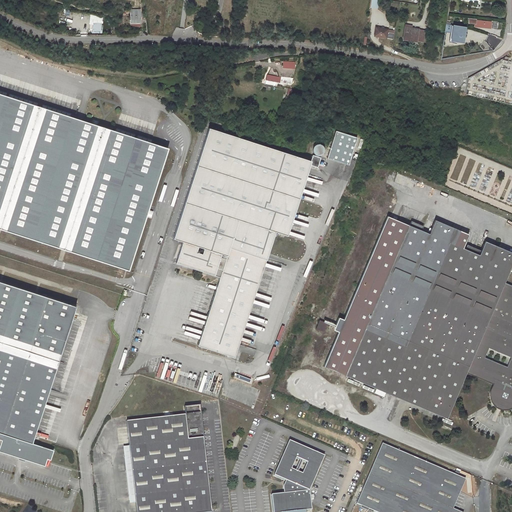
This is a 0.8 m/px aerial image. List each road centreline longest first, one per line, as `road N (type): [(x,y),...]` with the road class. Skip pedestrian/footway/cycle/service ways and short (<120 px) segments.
road 1 (unclassified): [(0,12),(60,36),(341,50)]
road 2 (unclassified): [(341,50),(452,69),(508,44)]
